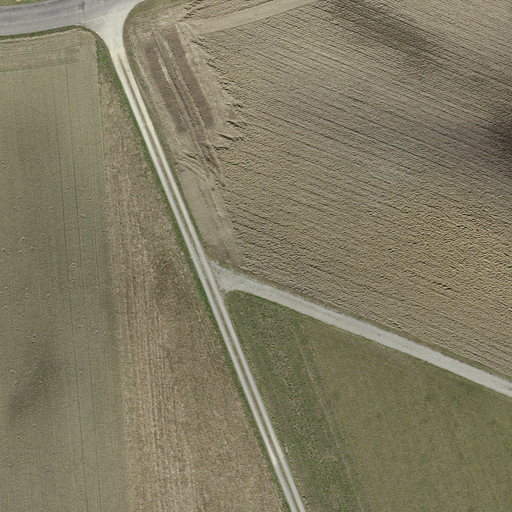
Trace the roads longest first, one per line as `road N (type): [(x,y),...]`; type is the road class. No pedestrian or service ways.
road 1 (track): [(102,2),(299,511)]
road 2 (track): [(209,283),(249,285),(511,391)]
